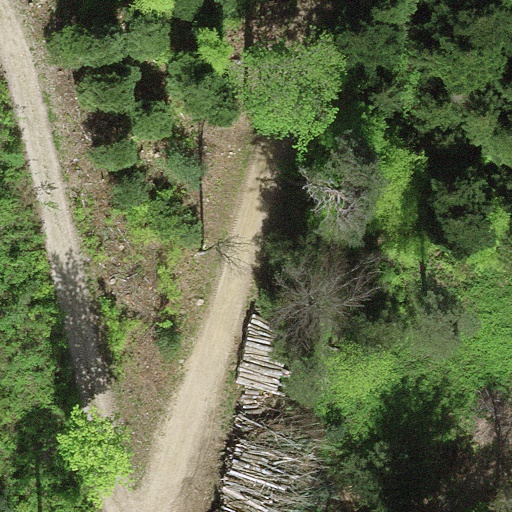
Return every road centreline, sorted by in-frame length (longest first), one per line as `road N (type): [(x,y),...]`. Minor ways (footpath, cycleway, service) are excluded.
road 1 (track): [(321,0),(153,511)]
road 2 (track): [(127,511),(101,443),(38,133),(0,4)]
